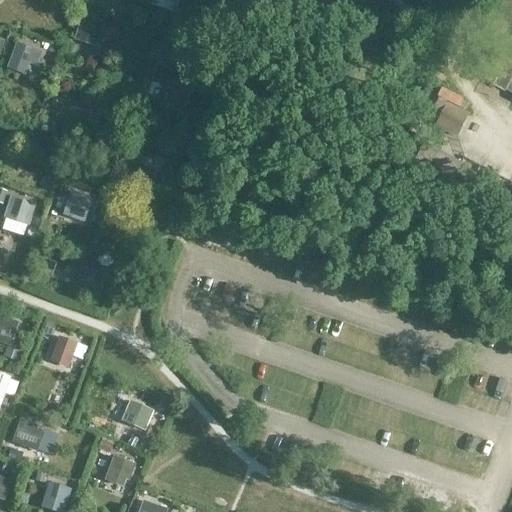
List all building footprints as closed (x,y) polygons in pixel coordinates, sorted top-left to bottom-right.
[(152,0),(150,6),(175,15),(180,0),(152,0)] [(118,16),(114,27),(122,30),(126,19),(118,16)] [(97,49),(105,24),(82,17),(74,41),(97,49)] [(37,67),(42,54),(16,44),(6,70),(25,77),(30,65),(37,67)] [(506,63),(495,57),(483,80),(494,85),(506,63)] [(186,109),(194,87),(168,78),(161,100),(186,109)] [(471,120),(448,108),(437,129),(460,141),(471,120)] [(184,115),(180,127),(187,130),(191,117),(184,115)] [(168,163),(174,142),(148,134),(141,155),(168,163)] [(467,167),(428,147),(418,167),(456,187),(467,167)] [(84,224),(93,200),(73,193),(65,217),(84,224)] [(29,227),(36,205),(10,197),(3,219),(29,227)] [(82,229),(78,243),(87,246),(91,233),(82,229)] [(112,260),(107,272),(116,276),(121,263),(112,260)] [(106,278),(85,270),(76,292),(97,300),(106,278)] [(15,335),(20,324),(0,316),(0,345),(15,350),(20,337),(15,335)] [(48,322),(43,334),(50,337),(55,325),(48,322)] [(59,338),(50,360),(67,366),(72,356),(81,359),(85,348),(59,338)] [(7,349),(4,358),(17,362),(20,354),(7,349)] [(0,401),(4,402),(12,379),(0,374),(0,401)] [(38,427),(20,421),(11,444),(37,453),(44,434),(36,431),(38,427)] [(101,442),(98,449),(109,454),(112,447),(101,442)] [(11,451),(7,461),(20,466),(23,456),(11,451)] [(136,465),(114,457),(104,481),(122,489),(126,481),(129,483),(136,465)] [(3,464),(0,471),(12,476),(14,468),(3,464)] [(37,475),(35,482),(43,484),(45,477),(37,475)] [(13,483),(0,478),(0,497),(7,500),(13,483)] [(49,486),(43,507),(57,511),(62,511),(68,492),(49,486)] [(139,511),(167,511),(168,510),(143,501),(139,511)]
